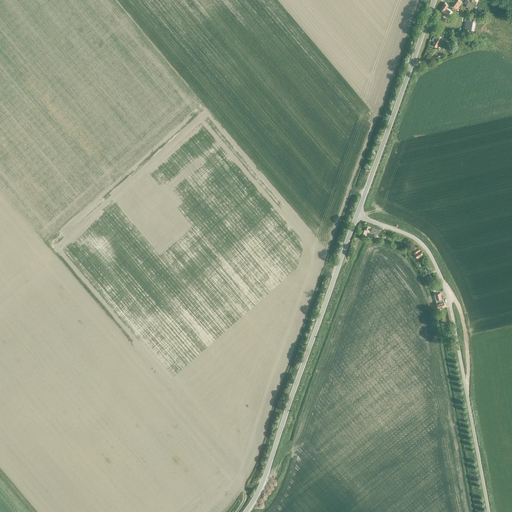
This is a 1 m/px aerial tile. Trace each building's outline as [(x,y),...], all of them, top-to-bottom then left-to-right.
[(457,9),(462,2),(458,0),(455,0),(452,5),(457,9)] [(439,12),(443,14),(447,17),(449,13),(445,10),(448,6),(444,3),(439,12)] [(440,46),(441,44),(439,43),(442,38),(435,34),(431,41),(434,42),(433,43),(440,46)] [(369,226),(366,225),(364,230),(363,234),(364,235),(366,230),(367,230),(367,231),(375,233),(374,235),(376,236),(377,234),(378,234),(379,230),(369,227),(369,226)] [(417,259),(423,255),(417,246),(413,249),(415,252),(414,253),(417,259)] [(441,299),(436,301),(438,309),(445,307),(444,302),(443,299),(444,299),(443,296),(440,297),(441,299)]
